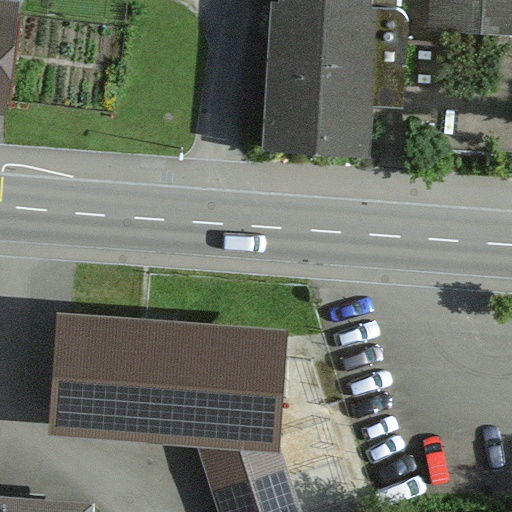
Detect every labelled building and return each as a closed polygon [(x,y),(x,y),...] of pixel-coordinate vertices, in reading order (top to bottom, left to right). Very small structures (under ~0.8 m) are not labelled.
[(0,0),(0,107),(15,109),(22,0),(0,0)] [(380,0),(282,0),(273,144),(371,151),(380,0)] [(511,0),(445,0),(444,30),(511,33),(511,0)] [(281,322),(64,308),(58,414),(274,428),(281,322)] [(86,511),(88,495),(0,488),(0,511),(86,511)]
